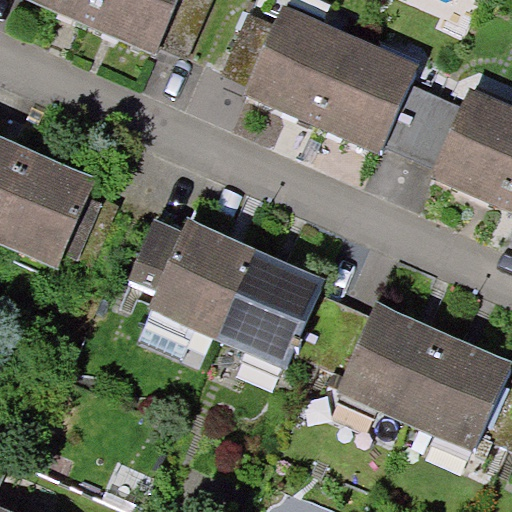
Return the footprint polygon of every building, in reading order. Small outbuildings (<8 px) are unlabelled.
[(97,32),(110,0),(28,0),(27,3),(97,32)] [(167,62),(193,0),(110,0),(97,32),(167,62)] [(305,128),(338,51),(268,22),(235,99),(305,128)] [(375,158),(408,81),(338,51),(305,128),(375,158)] [(493,209),(511,164),(511,125),(459,103),(426,180),(493,209)] [(39,157),(0,140),(0,237),(3,239),(39,157)] [(108,186),(39,157),(3,239),(73,268),(108,186)] [(511,216),(511,164),(493,209),(511,216)] [(264,258),(194,228),(159,310),(229,340),(264,258)] [(334,288),(264,258),(229,340),(299,369),(334,288)] [(449,337),(379,308),(344,389),(414,419),(449,337)] [(511,390),(511,364),(449,337),(414,419),(487,450),(511,390)] [(18,511),(0,503),(0,511),(18,511)]
